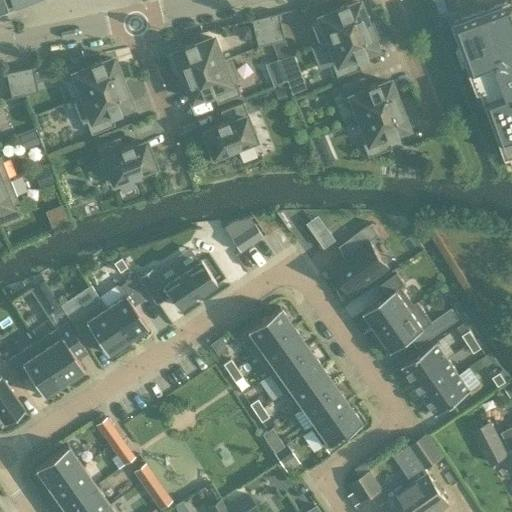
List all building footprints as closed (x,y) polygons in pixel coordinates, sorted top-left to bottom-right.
[(12,9),(35,0),(0,0),(0,12),(4,11),(5,12),(6,11),(5,10),(12,8),(12,9)] [(471,14),(454,20),(487,109),(491,108),(511,167),(511,0),(510,0),(498,5),(497,4),(471,13),(471,14)] [(318,46),(327,42),(369,25),(363,10),(360,11),(357,3),(346,7),(345,5),(334,9),(335,12),(318,18),(320,22),(311,26),(318,46)] [(276,14),(263,18),(270,44),(283,41),(276,14)] [(263,18),(251,21),(257,47),(270,44),(263,18)] [(369,25),(327,42),(336,64),(331,66),(336,79),(359,70),(355,60),(365,56),(364,53),(375,49),(371,40),(374,39),(369,25)] [(178,78),(219,62),(210,39),(193,46),(192,44),(181,48),(182,50),(172,54),(175,63),(172,64),(178,78)] [(219,62),(178,78),(184,93),(186,92),(190,101),(201,96),(201,99),(211,95),(215,105),(239,96),(234,83),(238,82),(229,59),(219,62)] [(72,76),(81,98),(122,82),(117,68),(114,69),(111,60),(100,65),(99,62),(88,66),(89,69),(72,76)] [(31,70),(18,72),(23,97),(36,94),(31,70)] [(18,72),(5,75),(10,100),(23,97),(18,72)] [(358,119),(400,104),(394,89),(391,91),(388,82),(377,86),(376,84),(366,88),(362,77),(339,87),(344,100),(349,98),(358,119)] [(301,78),(286,83),(291,95),(305,90),(301,78)] [(122,82),(81,98),(71,102),(81,126),(85,124),(90,137),(113,127),(109,117),(119,113),(118,111),(129,107),(125,98),(128,97),(122,82)] [(243,104),(219,113),(223,123),(213,127),(214,129),(203,133),(206,142),(203,143),(208,156),(211,154),(212,157),(234,148),(235,151),(251,145),(250,142),(252,141),(244,119),(247,118),(243,104)] [(400,104),(358,119),(367,143),(362,145),(367,158),(390,149),(386,139),(396,135),(395,132),(406,128),(402,119),(405,118),(400,104)] [(322,136),(310,141),(314,150),(325,145),(322,136)] [(118,139),(94,148),(99,161),(95,162),(105,186),(115,182),(116,185),(132,179),(130,176),(153,167),(152,165),(155,163),(149,151),(146,152),(143,143),(130,148),(130,146),(122,149),(118,139)] [(0,181),(8,178),(0,156),(0,181)] [(8,178),(0,181),(0,224),(19,217),(14,204),(18,203),(8,178)] [(388,267),(369,241),(379,234),(370,222),(361,229),(350,237),(359,249),(332,268),(351,294),(388,267)] [(231,239),(232,240),(240,253),(262,238),(254,225),(254,224),(253,225),(237,236),(231,239)] [(332,239),(326,230),(316,237),(322,246),(332,239)] [(120,258),(113,262),(118,271),(125,266),(120,258)] [(169,294),(176,306),(215,280),(200,259),(163,284),(152,267),(138,277),(155,303),(169,294)] [(363,311),(377,330),(417,301),(413,303),(400,286),(404,283),(396,272),(377,286),(384,296),(363,311)] [(129,278),(99,298),(126,339),(147,326),(133,305),(142,298),(129,278)] [(126,339),(99,298),(69,318),(81,336),(91,330),(106,353),(126,339)] [(417,301),(377,330),(391,350),(410,336),(417,346),(439,331),(417,301)] [(246,329),(239,334),(253,354),(254,353),(293,326),(279,306),(246,329)] [(66,320),(36,340),(60,377),(63,382),(70,377),(83,368),(76,358),(86,352),(66,320)] [(254,353),(268,372),(306,345),(293,326),(254,353)] [(469,330),(462,335),(468,343),(475,338),(469,330)] [(475,338),(468,343),(473,352),(480,347),(475,339),(475,338)] [(60,377),(36,340),(5,360),(17,377),(19,380),(23,377),(29,373),(31,377),(43,395),(63,382),(60,377)] [(403,366),(414,383),(449,359),(437,342),(438,342),(437,341),(401,366),(402,367),(403,366)] [(272,377),(281,391),(301,377),(320,364),(306,345),(268,372),(272,377)] [(238,365),(232,357),(222,363),(228,372),(238,365)] [(449,359),(414,383),(425,398),(460,374),(449,359)] [(285,392),(297,408),(333,382),(329,377),(320,364),(301,377),(281,391),(283,393),(285,392)] [(244,374),(238,365),(228,372),(234,381),(244,374)] [(499,372),(493,377),(494,380),(498,385),(505,381),(499,372)] [(2,377),(0,374),(0,416),(3,421),(23,407),(2,377)] [(470,389),(460,374),(425,398),(436,413),(435,413),(436,414),(471,389),(470,388),(470,389)] [(309,426),(310,427),(346,401),(333,382),(297,408),(298,409),(301,407),(313,423),(309,426)] [(256,399),(249,403),(255,412),(262,407),(256,399)] [(346,401),(310,427),(324,447),(360,421),(346,401)] [(262,407),(255,412),(261,421),(268,416),(262,407)] [(490,421),(473,430),(490,462),(507,453),(490,421)] [(511,426),(502,431),(511,449),(511,450),(511,451),(511,426)] [(110,444),(120,437),(113,427),(103,434),(110,444)] [(410,448),(424,467),(441,456),(427,436),(410,448)] [(127,447),(120,437),(110,444),(117,454),(127,447)] [(280,440),(271,447),(275,453),(284,446),(280,440)] [(67,444),(34,467),(50,489),(82,465),(67,444)] [(284,446),(275,453),(281,463),(293,455),(286,445),(284,446)] [(140,466),(134,471),(141,481),(148,476),(153,473),(145,463),(140,466)] [(82,465),(50,489),(64,509),(95,484),(82,465)] [(360,478),(350,485),(355,492),(361,502),(371,495),(381,488),(370,471),(361,477),(360,478)] [(148,476),(141,481),(148,491),(155,486),(160,483),(153,473),(148,476)] [(388,511),(434,511),(448,503),(428,473),(383,504),(388,511)] [(95,484),(64,509),(65,511),(98,511),(109,504),(95,484)] [(234,511),(242,511),(254,504),(247,494),(230,506),(234,511)] [(227,511),(219,499),(206,507),(209,511),(227,511)]
